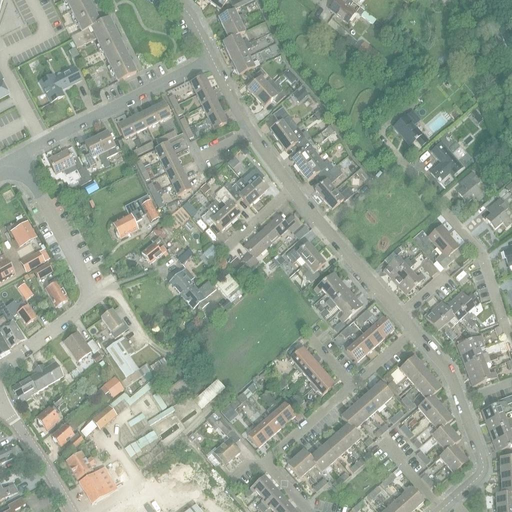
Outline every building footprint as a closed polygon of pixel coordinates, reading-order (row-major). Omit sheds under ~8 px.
[(0,0),(0,99),(8,95),(1,82),(0,80),(0,8),(2,0),(0,0)] [(100,49),(97,50),(99,53),(102,51),(117,83),(136,74),(131,64),(129,61),(120,43),(118,39),(109,19),(106,21),(100,24),(87,0),(62,0),(62,1),(63,3),(66,2),(75,21),(72,22),(74,25),(77,23),(81,33),(70,38),(73,42),(75,48),(76,49),(96,40),(100,49)] [(212,0),(210,4),(217,9),(216,10),(219,12),(228,0),(212,0)] [(230,4),(233,11),(241,7),(254,1),(254,0),(240,0),(238,1),(238,0),(230,4)] [(336,0),(337,0),(329,11),(346,24),(355,14),(348,9),(352,3),(350,1),(348,0),(336,0)] [(220,23),(223,30),(244,20),(242,15),(237,18),(234,12),(217,20),(219,23),(220,23)] [(226,38),(227,41),(238,37),(244,34),(244,33),(241,27),(247,24),(244,20),(223,30),(227,38),(226,38)] [(360,29),(359,34),(370,38),(371,32),(360,29)] [(224,47),(227,54),(248,44),(246,40),(241,43),(238,37),(227,41),(221,44),(221,45),(223,48),(224,47)] [(230,63),(232,66),(248,58),(245,52),(251,49),(257,46),(255,42),(249,45),(248,44),(227,54),(231,62),(230,63)] [(364,43),(358,51),(375,64),(379,59),(381,56),(364,43)] [(276,45),(269,48),(272,54),(278,51),(276,45)] [(72,50),(68,51),(72,59),(78,56),(75,48),(72,50)] [(248,58),(232,66),(233,69),(234,69),(238,77),(259,66),(257,62),(251,64),(248,58)] [(87,71),(90,77),(96,74),(93,68),(87,71)] [(67,88),(80,82),(74,69),(54,79),(53,77),(39,84),(50,104),(63,98),(60,91),(67,87),(67,88)] [(250,93),(255,99),(272,83),(269,80),(265,84),(260,79),(265,75),(260,70),(252,78),(256,83),(246,91),(249,94),(250,93)] [(288,70),(283,75),(287,79),(292,74),(291,73),(288,70)] [(190,84),(196,95),(209,89),(204,78),(190,84)] [(272,83),(255,99),(261,106),(260,106),(263,109),(272,101),(276,105),(285,97),(280,92),(276,87),(272,83)] [(301,88),(292,95),(293,97),(299,103),(305,97),(308,95),(303,90),(301,88)] [(196,95),(201,106),(214,99),(209,89),(196,95)] [(168,99),(172,107),(177,105),(173,96),(168,99)] [(201,106),(207,119),(220,112),(214,99),(201,106)] [(163,104),(151,110),(158,123),(170,117),(163,104)] [(177,105),(172,107),(177,117),(182,114),(177,105)] [(279,124),(269,131),(277,142),(296,128),(289,119),(285,113),(282,109),(272,116),(276,120),(279,124)] [(151,110),(139,116),(146,129),(158,123),(151,110)] [(474,110),(470,114),(474,119),(478,115),(474,110)] [(319,111),(313,115),(317,120),(323,116),(319,111)] [(220,112),(207,119),(213,131),(226,124),(220,112)] [(412,126),(419,121),(412,113),(394,128),(400,135),(401,134),(411,145),(415,141),(421,147),(428,141),(422,135),(420,136),(412,126)] [(139,116),(128,121),(136,134),(146,129),(139,116)] [(179,122),(184,130),(188,128),(184,119),(179,122)] [(136,134),(128,121),(117,127),(124,140),(136,134)] [(326,129),(331,136),(335,133),(330,127),(326,129)] [(188,128),(184,130),(188,140),(193,138),(191,135),(188,128)] [(297,150),(310,141),(311,140),(305,132),(301,134),(296,128),(277,142),(285,152),(294,145),(297,150)] [(103,135),(96,139),(106,160),(110,157),(122,152),(117,141),(112,144),(106,132),(102,134),(103,135)] [(174,132),(165,136),(167,141),(176,136),(174,132)] [(167,141),(165,136),(160,139),(156,141),(158,145),(167,141)] [(106,160),(96,139),(88,142),(87,141),(84,143),(90,154),(84,157),(90,168),(95,165),(93,159),(99,156),(105,169),(109,167),(106,160)] [(291,161),(299,172),(318,157),(311,147),(313,145),(310,141),(297,150),(301,154),(291,161)] [(151,143),(142,147),(145,152),(154,148),(151,143)] [(440,164),(430,173),(439,183),(452,172),(455,175),(462,168),(441,144),(431,153),(440,164)] [(154,151),(160,163),(174,156),(168,145),(154,151)] [(145,152),(142,147),(133,152),(135,157),(145,152)] [(483,152),(474,159),(477,163),(486,156),(483,152)] [(81,181),(78,183),(80,187),(91,181),(84,168),(82,169),(76,158),(71,161),(68,154),(61,157),(60,155),(48,161),(55,175),(74,166),(77,172),(81,181)] [(160,163),(165,174),(178,166),(174,156),(160,163)] [(316,175),(319,179),(333,169),(327,161),(323,164),(318,157),(299,172),(307,182),(316,175)] [(140,161),(135,163),(140,173),(145,171),(144,169),(141,164),(140,161)] [(165,174),(171,185),(184,179),(178,166),(165,174)] [(314,191),(323,201),(334,192),(329,186),(342,175),(335,167),(333,169),(319,179),(323,184),(314,191)] [(254,183),(248,188),(258,199),(268,190),(260,182),(264,178),(256,169),(248,176),(254,183)] [(355,174),(363,184),(368,179),(360,170),(355,174)] [(145,171),(140,173),(145,182),(149,180),(145,171)] [(457,194),(466,205),(474,198),(478,202),(483,198),(474,187),(479,183),(471,174),(461,183),(465,187),(457,194)] [(184,179),(171,185),(177,198),(190,191),(184,179)] [(227,184),(223,188),(236,203),(240,199),(248,208),(258,199),(248,188),(241,180),(232,188),(227,184)] [(498,181),(494,185),(498,190),(502,186),(498,181)] [(151,184),(147,186),(151,195),(156,193),(153,187),(151,184)] [(158,184),(153,187),(156,193),(161,190),(158,184)] [(205,185),(199,190),(204,195),(209,190),(205,185)] [(226,208),(221,212),(220,213),(231,224),(240,215),(232,206),(236,203),(223,188),(215,195),(226,208)] [(334,192),(323,201),(331,211),(342,202),(343,203),(353,195),(347,189),(338,197),(334,192)] [(156,193),(151,195),(156,205),(161,203),(156,193)] [(489,209),(493,213),(485,220),(494,231),(502,224),(506,228),(511,224),(502,213),(507,209),(499,200),(489,209)] [(150,203),(141,207),(150,225),(159,220),(150,203)] [(182,208),(187,214),(193,209),(188,203),(182,208)] [(220,213),(221,212),(213,203),(212,204),(206,210),(208,212),(201,219),(209,228),(213,224),(221,233),(231,224),(220,213)] [(129,216),(112,225),(120,239),(137,231),(134,224),(142,220),(133,204),(125,209),(129,216)] [(278,217),(260,233),(271,245),(288,229),(291,233),(299,226),(290,217),(283,223),(278,217)] [(27,222),(10,232),(19,248),(36,238),(27,222)] [(166,227),(160,231),(162,234),(164,236),(170,231),(166,227)] [(304,227),(299,231),(304,236),(309,232),(304,227)] [(427,238),(442,255),(434,261),(443,270),(454,261),(449,256),(458,248),(445,233),(446,232),(441,227),(427,238)] [(158,228),(153,233),(157,238),(162,234),(160,231),(158,228)] [(271,245),(260,233),(243,248),(249,255),(242,261),(250,270),(257,263),(254,260),(271,245)] [(153,244),(141,254),(150,265),(162,255),(166,251),(163,247),(158,250),(155,246),(160,241),(157,238),(151,242),(153,244)] [(295,248),(286,256),(293,265),(296,262),(301,268),(304,264),(316,255),(307,245),(298,253),(295,248)] [(202,255),(209,262),(219,253),(212,246),(202,255)] [(392,253),(396,257),(401,252),(398,248),(392,253)] [(21,263),(26,273),(49,260),(44,250),(21,263)] [(176,260),(181,265),(192,255),(188,250),(185,253),(182,250),(176,256),(178,258),(176,260)] [(304,264),(301,268),(306,274),(303,276),(310,284),(319,276),(316,272),(325,265),(316,255),(304,264)] [(0,283),(15,275),(4,256),(0,257),(0,283)] [(280,257),(275,261),(279,265),(280,266),(285,262),(280,257)] [(243,266),(236,258),(230,264),(237,272),(243,266)] [(383,272),(390,280),(409,263),(406,259),(402,264),(397,259),(383,272)] [(390,280),(398,288),(412,275),(408,271),(416,263),(413,260),(409,263),(390,280)] [(422,268),(431,278),(436,274),(436,273),(428,263),(427,264),(422,268)] [(34,272),(39,281),(52,274),(47,265),(34,272)] [(169,284),(181,298),(192,287),(189,283),(193,279),(185,269),(169,284)] [(32,273),(23,278),(25,281),(34,276),(32,273)] [(321,291),(325,295),(340,282),(333,274),(314,291),(317,295),(321,291)] [(214,285),(230,304),(243,293),(228,275),(221,281),(220,280),(214,285)] [(412,275),(398,288),(405,297),(424,279),(421,275),(416,280),(412,275)] [(51,287),(45,290),(55,308),(57,308),(61,306),(61,304),(67,301),(55,280),(49,284),(51,287)] [(325,304),(328,307),(347,290),(340,282),(325,295),(329,300),(325,304)] [(192,287),(181,298),(192,311),(198,306),(202,310),(208,304),(204,300),(212,293),(205,285),(196,292),(192,287)] [(336,307),(340,312),(354,299),(347,290),(328,307),(331,311),(336,307)] [(28,291),(22,295),(26,301),(33,296),(28,291)] [(461,294),(453,301),(470,320),(473,317),(469,313),(475,307),(478,304),(471,296),(468,299),(467,300),(461,294)] [(0,332),(0,329),(8,323),(13,320),(12,318),(13,318),(4,307),(0,299),(0,356),(9,351),(2,338),(4,337),(0,332)] [(354,299),(340,312),(344,316),(339,320),(342,324),(362,307),(354,299)] [(6,308),(13,318),(17,315),(26,326),(36,318),(27,307),(22,301),(16,306),(14,302),(6,308)] [(453,301),(445,308),(453,319),(457,323),(462,319),(466,324),(470,328),(474,325),(470,320),(453,301)] [(441,304),(433,311),(450,330),(453,327),(457,323),(453,319),(445,308),(441,304)] [(450,330),(433,311),(424,318),(437,333),(442,329),(446,333),(444,334),(451,341),(456,337),(450,330)] [(110,333),(109,333),(114,340),(128,330),(123,323),(121,325),(112,312),(101,320),(110,333)] [(365,312),(362,315),(367,321),(371,317),(365,312)] [(367,321),(362,315),(358,318),(363,324),(367,321)] [(387,319),(384,322),(391,330),(394,327),(387,319)] [(8,323),(0,329),(0,332),(4,337),(11,349),(24,341),(14,324),(15,323),(13,320),(8,323)] [(375,322),(371,326),(384,340),(393,332),(391,330),(384,322),(382,320),(377,324),(375,322)] [(369,331),(364,336),(375,348),(384,340),(371,326),(367,329),(369,331)] [(347,327),(344,331),(349,337),(353,333),(347,327)] [(349,337),(344,331),(340,334),(345,340),(349,337)] [(353,333),(349,337),(353,342),(357,338),(353,333)] [(78,334),(64,344),(77,363),(91,352),(93,354),(98,350),(92,341),(86,345),(78,334)] [(357,338),(353,342),(366,356),(375,348),(364,336),(359,340),(357,338)] [(122,338),(105,350),(125,379),(138,370),(129,357),(134,354),(122,338)] [(481,338),(457,347),(460,357),(479,350),(484,348),(482,343),(481,338)] [(366,356),(353,342),(349,345),(351,347),(346,352),(356,364),(366,356)] [(292,367),(296,371),(310,359),(302,350),(290,360),(294,366),(292,367)] [(460,357),(464,367),(488,358),(487,354),(481,356),(479,350),(460,357)] [(91,359),(95,364),(102,359),(98,354),(91,359)] [(464,367),(468,377),(486,370),(484,365),(490,363),(496,360),(495,356),(488,358),(464,367)] [(399,371),(406,379),(420,366),(413,358),(399,371)] [(301,374),(306,379),(311,374),(318,368),(310,359),(296,371),(299,375),(301,374)] [(36,375),(31,378),(39,391),(62,378),(55,364),(45,370),(43,366),(33,372),(36,375)] [(406,379),(413,386),(427,374),(420,366),(406,379)] [(308,385),(312,389),(320,382),(326,377),(318,368),(311,374),(306,379),(310,384),(308,385)] [(486,370),(468,377),(472,388),(496,379),(494,374),(488,376),(486,370)] [(413,386),(420,394),(434,382),(427,374),(413,386)] [(383,379),(388,384),(393,380),(388,375),(383,379)] [(69,376),(64,379),(69,385),(73,382),(69,376)] [(320,382),(312,389),(315,393),(317,392),(322,397),(334,386),(326,377),(320,382)] [(39,391),(31,378),(12,389),(17,399),(18,398),(21,402),(24,400),(25,402),(30,399),(29,397),(37,393),(39,391)] [(114,378),(103,386),(112,398),(123,390),(114,378)] [(275,383),(278,387),(284,382),(281,378),(275,383)] [(284,382),(278,387),(281,391),(287,386),(284,382)] [(387,386),(392,391),(396,387),(392,382),(387,386)] [(417,409),(424,417),(438,405),(432,398),(441,390),(434,382),(420,394),(426,402),(417,409)] [(108,406),(112,410),(123,400),(129,407),(152,388),(148,383),(129,399),(124,393),(108,406)] [(254,383),(250,386),(256,392),(260,389),(254,383)] [(379,384),(371,391),(384,405),(392,398),(379,384)] [(250,386),(241,394),(247,400),(256,392),(250,386)] [(396,387),(392,391),(397,397),(401,393),(396,387)] [(371,391),(364,398),(376,412),(384,405),(371,391)] [(266,393),(261,398),(270,408),(274,405),(275,404),(266,393)] [(152,397),(161,411),(166,408),(157,394),(152,397)] [(241,394),(232,402),(238,408),(242,405),(247,400),(241,394)] [(290,401),(294,405),(300,400),(296,396),(290,401)] [(401,401),(406,407),(409,402),(405,397),(401,401)] [(499,405),(481,412),(485,422),(503,415),(501,410),(507,408),(506,406),(511,403),(511,397),(498,402),(499,405)] [(52,404),(55,408),(62,402),(58,398),(52,404)] [(364,398),(356,405),(368,419),(376,412),(364,398)] [(300,400),(294,405),(297,409),(303,404),(300,400)] [(238,408),(232,402),(229,406),(234,411),(238,408)] [(409,402),(406,407),(410,412),(415,408),(409,402)] [(274,405),(270,408),(285,426),(294,417),(284,405),(278,410),(274,405)] [(356,405),(349,411),(361,425),(368,419),(356,405)] [(424,417),(431,425),(445,413),(438,405),(424,417)] [(37,420),(46,431),(58,420),(54,416),(58,413),(53,407),(50,410),(49,409),(37,420)] [(91,422),(80,432),(85,438),(96,428),(99,431),(116,417),(108,407),(91,422)] [(161,414),(147,423),(149,427),(174,411),(171,407),(161,414)] [(271,417),(265,421),(276,433),(285,426),(270,408),(266,412),(271,417)] [(341,418),(347,426),(353,432),(361,425),(349,411),(341,418)] [(400,412),(394,417),(398,421),(403,416),(400,412)] [(231,431),(215,413),(206,421),(215,431),(218,428),(225,437),(231,431)] [(431,425),(437,433),(446,426),(452,421),(445,413),(431,425)] [(503,415),(485,422),(488,432),(511,423),(511,422),(511,419),(505,421),(503,415)] [(398,421),(394,417),(389,422),(392,426),(398,421)] [(414,420),(408,425),(411,428),(417,423),(414,420)] [(259,424),(255,427),(267,441),(276,433),(265,421),(260,426),(259,424)] [(511,423),(488,432),(492,442),(510,436),(508,430),(511,428),(511,423)] [(51,437),(61,448),(69,441),(71,444),(66,448),(70,452),(83,441),(77,434),(74,437),(64,426),(51,437)] [(347,426),(339,433),(352,446),(360,439),(353,432),(347,426)] [(384,426),(379,431),(382,435),(388,430),(384,426)] [(399,429),(404,435),(408,431),(403,426),(399,429)] [(431,438),(438,446),(452,434),(446,426),(437,433),(431,438)] [(267,441),(255,427),(251,431),(253,433),(247,437),(258,450),(267,441)] [(382,435),(379,431),(373,435),(377,439),(382,435)] [(408,431),(404,435),(409,440),(413,437),(408,431)] [(339,433),(332,439),(344,453),(352,446),(339,433)] [(438,446),(445,453),(453,447),(459,442),(452,434),(438,446)] [(511,440),(510,436),(492,442),(496,453),(511,446),(511,440)] [(332,439),(324,447),(337,460),(344,453),(332,439)] [(363,444),(367,448),(373,443),(369,439),(363,444)] [(213,454),(224,466),(239,452),(229,440),(213,454)] [(417,441),(413,445),(418,450),(422,447),(419,443),(417,441)] [(324,447),(317,453),(329,467),(337,460),(324,447)] [(439,459),(446,467),(460,454),(453,447),(445,453),(439,459)] [(0,464),(12,459),(7,449),(0,452),(0,464)] [(303,452),(295,459),(307,473),(315,466),(309,459),(303,452)] [(416,456),(420,460),(424,457),(420,452),(416,456)] [(317,453),(309,459),(315,466),(321,474),(329,467),(317,453)] [(90,468),(95,465),(91,458),(86,462),(81,454),(66,463),(77,481),(92,472),(90,468)] [(362,458),(366,463),(372,458),(368,454),(362,458)] [(460,454),(446,467),(453,474),(467,462),(460,454)] [(424,457),(420,460),(425,467),(430,463),(424,457)] [(511,458),(499,459),(500,472),(511,470),(511,458)] [(307,473),(295,459),(287,466),(299,480),(307,473)] [(360,460),(355,465),(359,469),(364,465),(360,460)] [(359,469),(355,465),(349,470),(353,474),(359,469)] [(78,484),(92,506),(117,490),(104,469),(78,484)] [(511,470),(500,472),(500,484),(511,482),(511,470)] [(345,474),(339,479),(343,483),(349,478),(345,474)] [(392,474),(386,479),(391,483),(396,478),(392,474)] [(421,479),(425,485),(429,481),(425,475),(421,479)] [(259,497),(271,486),(264,478),(249,490),(249,491),(245,495),(248,498),(253,494),(255,492),(259,497)] [(343,483),(339,479),(334,483),(338,488),(343,483)] [(391,483),(386,479),(381,484),(385,488),(391,483)] [(323,480),(318,484),(321,489),(327,484),(323,480)] [(429,481),(425,485),(430,490),(434,486),(429,481)] [(511,482),(500,484),(501,496),(511,495),(511,482)] [(321,489),(318,484),(312,490),(316,494),(321,489)] [(0,501),(17,493),(13,485),(2,491),(0,487),(0,501)] [(259,511),(279,495),(271,486),(259,497),(263,501),(256,508),(259,511)] [(377,488),(371,492),(375,496),(381,492),(377,488)] [(410,489),(402,496),(415,510),(422,503),(410,489)] [(375,496),(371,492),(366,497),(370,501),(375,496)] [(272,511),(273,511),(285,502),(279,495),(259,511),(260,511),(264,511),(267,510),(269,508),(272,511)] [(501,495),(495,496),(496,508),(511,507),(511,501),(511,502),(511,495),(501,496),(501,495)] [(402,496),(395,503),(402,511),(412,511),(415,510),(402,496)] [(0,511),(27,511),(24,507),(20,499),(7,506),(7,507),(0,510),(0,511)] [(362,501),(357,506),(360,510),(365,505),(362,501)] [(291,511),(293,511),(285,502),(273,511),(291,511)] [(402,511),(395,503),(387,510),(388,511),(402,511)]
